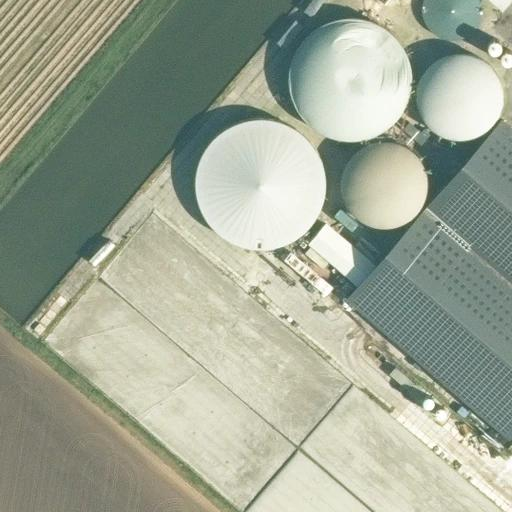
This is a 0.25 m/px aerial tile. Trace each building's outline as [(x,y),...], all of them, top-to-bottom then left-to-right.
[(481,18),(482,5),(480,0),(423,0),(423,1),(422,14),(427,27),(437,36),(450,40),(464,38),(475,30),(481,18)] [(407,101),(411,87),(411,73),(408,60),(403,47),(394,36),(384,28),(371,21),(358,18),(344,17),(331,20),(318,26),(307,34),(298,45),(292,57),(288,70),(288,84),(291,98),(297,110),(305,121),(315,130),(328,136),(341,140),(355,140),(369,137),(381,132),(392,123),(401,113),(407,101)] [(490,67),(479,59),(466,54),(452,54),(439,58),(427,67),(420,78),(416,92),(417,106),(423,119),(432,129),(444,136),(458,139),(472,136),(485,130),(494,120),(500,107),(501,93),(498,79),(490,67)] [(195,185),(197,201),(204,215),(213,228),(226,238),(241,245),(257,248),(273,246),(288,241),(302,232),(312,220),(320,206),(324,190),(323,174),(319,159),(311,145),(300,133),(286,125),(270,120),(254,119),(238,123),(224,130),(212,140),(202,153),(197,169),(195,185)] [(427,193),(427,178),(423,163),(414,151),(401,143),(386,139),(371,141),(357,148),(347,159),(341,173),(340,188),(344,203),(353,215),(366,224),(381,227),(396,225),(410,219),(420,207),(427,193)] [(418,227),(356,300),(402,339),(478,337),(478,323),(464,296),(455,288),(454,276),(468,259),(485,259),(497,245),(501,249),(501,234),(511,220),(511,151),(482,153),(430,215),(436,227),(418,227)] [(352,246),(325,223),(307,244),(334,267),(352,246)] [(511,434),(511,336),(498,336),(494,340),(488,356),(486,355),(477,355),(461,371),(443,371),(497,422),(500,423),(511,434)]
